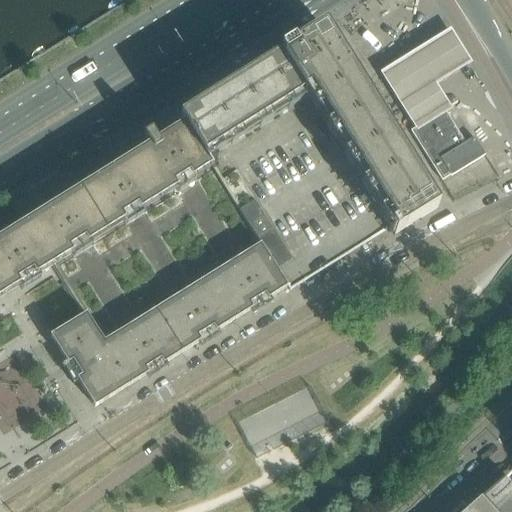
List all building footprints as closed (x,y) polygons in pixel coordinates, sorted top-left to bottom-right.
[(437,189),(367,79),(345,43),(343,40),(339,37),(334,36),(330,36),(324,28),(293,47),(292,45),(280,53),(281,55),(193,109),(180,118),(184,125),(183,125),(202,155),(304,92),(308,89),(354,160),(400,232),(437,209),(428,195),(437,189)] [(380,77),(418,136),(453,114),(438,88),(459,75),(473,66),(451,32),(439,40),(380,77)] [(400,232),(354,160),(308,89),(304,92),(202,155),(208,164),(156,197),(104,230),(53,263),(54,265),(52,266),(84,317),(86,315),(107,348),(263,251),(287,289),(289,293),(390,230),(394,236),(400,232)] [(484,157),(473,139),(464,145),(443,113),(411,133),(441,182),(450,177),(450,178),(484,157)] [(0,299),(2,298),(52,266),(54,265),(53,263),(104,230),(156,197),(208,164),(202,155),(183,125),(157,142),(151,133),(143,138),(149,147),(131,158),(106,174),(107,175),(99,180),(98,179),(78,191),(53,206),(54,208),(47,213),(46,211),(27,223),(1,239),(2,240),(0,241),(0,299)] [(94,409),(287,289),(263,251),(107,348),(86,315),(84,317),(50,338),(67,365),(73,362),(82,377),(77,381),(94,409)] [(504,479),(478,501),(487,511),(511,511),(511,490),(511,488),(507,483),(504,479)] [(487,511),(478,501),(466,511),(487,511)]
